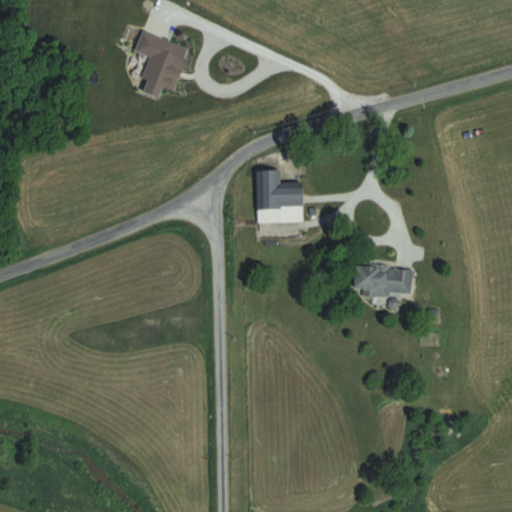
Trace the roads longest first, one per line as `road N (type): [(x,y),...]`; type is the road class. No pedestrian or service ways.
road 1 (residential): [(0,273),(215,195),(222,168),(250,145),(511,61)]
road 2 (residential): [(217,511),(215,195)]
road 3 (residential): [(386,190),(370,183),(354,197),(353,236),(379,240),(401,231),(400,206),(386,190)]
